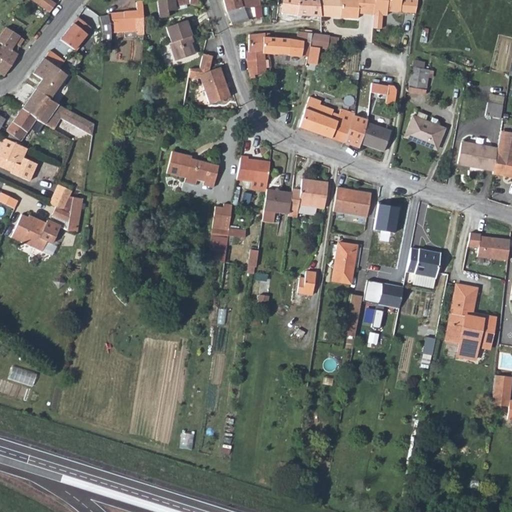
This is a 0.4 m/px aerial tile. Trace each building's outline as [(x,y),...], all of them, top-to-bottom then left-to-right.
[(56,5),(49,0),(31,0),(49,13),(56,5)] [(135,24),(136,33),(143,32),(141,0),(135,2),(135,10),(122,11),(122,12),(114,13),(115,25),(135,24)] [(166,9),(174,7),(173,0),(156,0),(158,18),(167,17),(166,9)] [(222,0),(225,10),(242,6),(255,6),(253,0),(222,0)] [(281,0),(280,11),(300,14),(320,15),(316,0),(281,0)] [(316,0),(320,15),(340,17),(339,0),(316,0)] [(357,13),(357,0),(339,0),(340,17),(357,18),(357,13)] [(372,0),(357,0),(357,13),(371,14),(372,0)] [(385,0),(372,0),(371,14),(370,28),(379,28),(380,15),(384,15),(384,11),(385,0)] [(385,0),(384,11),(412,13),(414,0),(385,0)] [(247,19),(242,6),(225,10),(230,25),(231,25),(247,19)] [(107,15),(98,17),(100,25),(100,26),(101,34),(111,34),(136,33),(135,24),(115,25),(109,25),(109,21),(107,15)] [(88,27),(76,17),(58,39),(74,50),(86,35),(84,33),(88,27)] [(187,21),(167,27),(172,43),(169,44),(175,60),(194,54),(189,37),(192,36),(187,21)] [(3,27),(0,32),(0,43),(1,44),(0,45),(0,74),(2,76),(16,54),(9,49),(13,41),(17,43),(21,38),(11,31),(3,27)] [(295,40),(287,38),(286,54),(286,55),(306,56),(308,46),(310,33),(297,31),(296,31),(295,40)] [(246,50),(247,69),(247,72),(252,71),(252,74),(263,73),(264,73),(263,62),(262,54),(261,54),(263,37),(264,37),(264,33),(247,34),(248,50),(246,50)] [(308,46),(325,49),(326,35),(320,34),(310,33),(308,46)] [(111,51),(111,34),(101,34),(101,40),(101,50),(101,51),(111,51)] [(335,36),(326,35),(325,49),(333,50),(335,36)] [(276,53),(286,54),(287,38),(276,37),(272,37),(264,37),(263,37),(261,54),(262,54),(268,54),(276,55),(276,53)] [(39,79),(20,108),(34,119),(39,122),(53,130),(60,118),(91,135),(93,123),(48,99),(65,75),(57,69),(62,61),(49,51),(43,58),(42,58),(31,73),(39,79)] [(198,69),(188,68),(187,77),(195,78),(196,80),(200,78),(209,104),(230,97),(220,67),(208,71),(210,65),(212,58),(203,55),(198,69)] [(423,68),(406,66),(404,86),(421,88),(423,68)] [(359,143),(362,144),(366,135),(367,129),(368,124),(364,123),(365,119),(352,115),(353,113),(339,108),(337,114),(331,112),(332,109),(318,104),(319,100),(308,97),(303,109),(297,126),(357,147),(359,143)] [(502,101),(487,98),(483,119),(497,122),(502,101)] [(28,127),(34,119),(20,108),(5,130),(19,140),(28,127)] [(440,128),(409,116),(402,136),(433,148),(440,128)] [(33,130),(39,122),(34,119),(28,127),(33,130)] [(389,131),(368,124),(367,129),(366,135),(362,144),(382,151),(389,131)] [(511,134),(498,132),(494,150),(491,171),(490,174),(511,177),(511,134)] [(25,177),(32,163),(21,157),(25,148),(2,138),(0,143),(0,164),(10,169),(10,170),(25,177)] [(491,171),(494,150),(459,144),(455,164),(491,171)] [(189,154),(169,151),(166,173),(184,176),(183,180),(195,182),(196,177),(203,177),(202,181),(213,183),(217,160),(195,157),(193,158),(192,160),(188,159),(189,154)] [(252,190),(267,193),(267,189),(271,163),(246,159),(246,156),(237,154),(236,163),(235,173),(234,179),(252,182),(252,190)] [(302,190),(292,188),(292,192),(290,209),(299,210),(299,205),(325,208),(328,181),(303,178),(302,190)] [(71,190),(58,184),(48,203),(54,206),(62,210),(71,190)] [(372,192),(335,187),(331,211),(368,217),(372,192)] [(292,192),(267,189),(267,193),(265,209),(263,219),(275,221),(276,210),(289,211),(290,209),(292,192)] [(0,192),(0,201),(13,207),(17,200),(0,192)] [(82,196),(72,195),(69,213),(67,221),(66,228),(76,230),(82,196)] [(213,222),(230,224),(232,204),(232,198),(224,197),(223,202),(216,201),(213,222)] [(62,210),(54,206),(51,214),(67,221),(69,213),(62,210)] [(59,225),(48,220),(45,219),(44,224),(40,223),(39,219),(28,214),(26,217),(20,214),(10,237),(40,251),(45,240),(50,242),(54,234),(57,235),(59,225)] [(67,221),(51,214),(48,220),(59,225),(66,228),(67,221)] [(230,224),(213,222),(212,228),(229,231),(230,230),(230,224)] [(246,232),(230,230),(229,231),(229,233),(229,238),(245,240),(246,232)] [(483,235),(473,234),(470,248),(481,249),(480,258),(510,262),(511,246),(511,240),(483,237),(483,235)] [(356,249),(338,245),(338,249),(336,258),(332,282),(349,284),(356,249)] [(338,249),(326,247),(324,257),(336,258),(338,249)] [(259,250),(251,249),(249,265),(257,266),(259,250)] [(421,252),(413,250),(409,271),(415,273),(413,285),(436,289),(441,258),(429,255),(430,252),(421,250),(421,252)] [(313,272),(302,270),(302,278),(296,278),(294,292),(310,295),(313,272)] [(385,284),(380,305),(401,310),(406,289),(385,284)] [(456,342),(453,356),(471,360),(474,346),(486,348),(492,316),(479,313),(478,318),(464,315),(465,307),(469,307),(473,288),(452,284),(441,340),(456,342)] [(270,295),(261,294),(260,306),(268,307),(270,295)] [(347,320),(357,322),(361,301),(362,297),(352,295),(347,320)] [(468,311),(469,307),(465,307),(464,315),(478,318),(479,313),(468,311)] [(425,336),(424,352),(433,353),(435,337),(425,336)] [(511,393),(511,378),(497,377),(493,407),(503,408),(505,396),(508,393),(511,393)] [(511,393),(508,393),(505,396),(503,408),(511,408),(511,393)]
